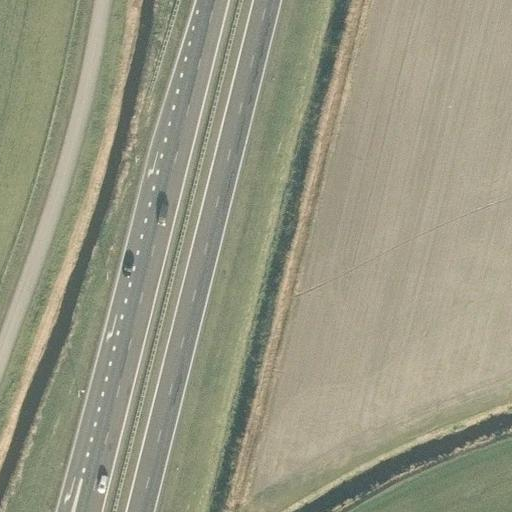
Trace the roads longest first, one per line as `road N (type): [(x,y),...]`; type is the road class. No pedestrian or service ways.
road 1 (trunk): [(140,511),(261,0)]
road 2 (trunk): [(215,0),(95,483)]
road 3 (unclassified): [(0,352),(76,142),(103,0)]
